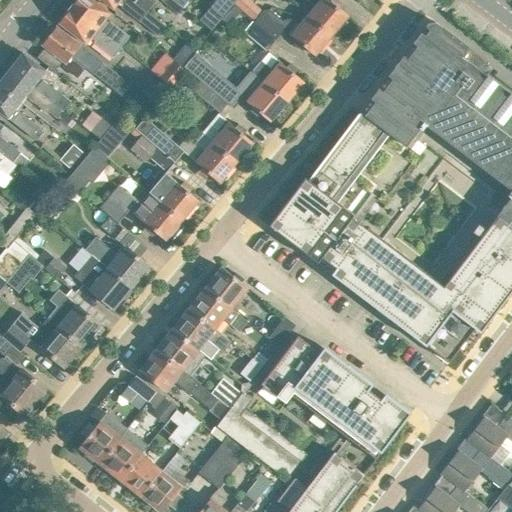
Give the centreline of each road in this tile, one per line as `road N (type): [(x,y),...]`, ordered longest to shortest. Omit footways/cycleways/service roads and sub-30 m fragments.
road 1 (residential): [(70,496),(29,461),(217,237)]
road 2 (residential): [(217,237),(414,0)]
road 3 (residential): [(217,237),(451,416)]
road 4 (residential): [(451,416),(378,511)]
